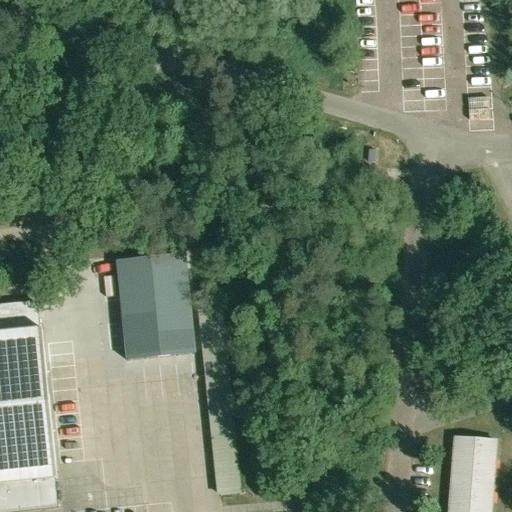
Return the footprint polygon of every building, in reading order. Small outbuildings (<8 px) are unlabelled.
[(360,190),(372,191),(374,169),(362,168),(360,190)] [(7,194),(14,197),(11,202),(11,203),(33,214),(34,214),(48,185),(48,184),(20,170),(7,194)] [(185,255),(117,262),(127,362),(196,355),(185,255)] [(52,416),(43,330),(39,330),(39,327),(36,304),(0,306),(0,511),(11,511),(58,508),(55,480),(58,479),(57,469),(57,464),(52,416)] [(222,311),(200,314),(220,499),(243,496),(222,311)] [(98,412),(52,416),(57,464),(102,460),(98,412)] [(449,511),(491,511),(497,442),(455,439),(449,511)]
